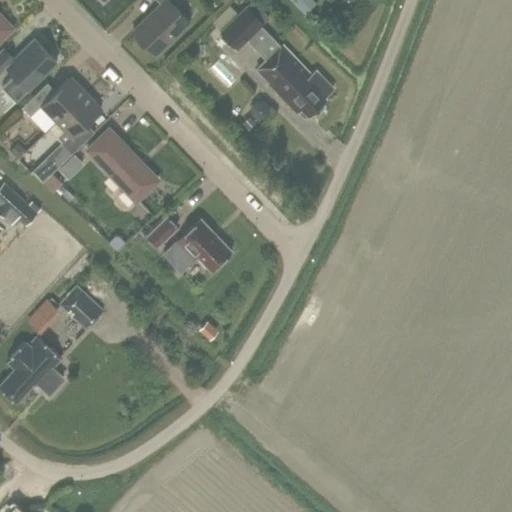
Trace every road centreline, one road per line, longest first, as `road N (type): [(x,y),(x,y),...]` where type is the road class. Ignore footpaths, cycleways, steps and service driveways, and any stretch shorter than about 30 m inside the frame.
road 1 (residential): [(301,252),(223,386),(128,460),(62,473),(35,466),(0,441)]
road 2 (residential): [(301,252),(48,0)]
road 3 (unclassified): [(301,252),(355,142),(409,0)]
